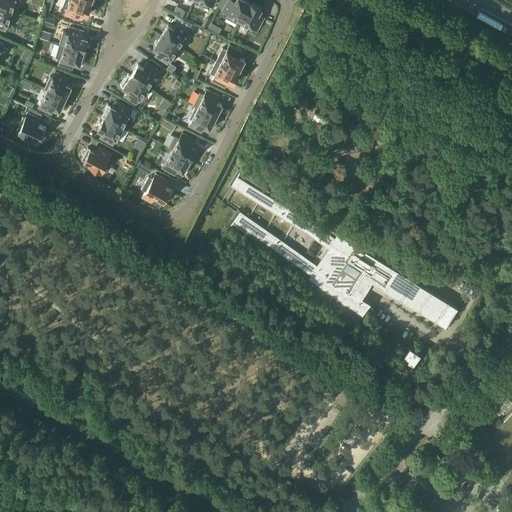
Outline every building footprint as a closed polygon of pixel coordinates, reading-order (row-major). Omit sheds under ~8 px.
[(0,0),(0,6),(12,10),(14,0),(0,0)] [(87,15),(91,3),(91,2),(85,0),(70,0),(65,14),(78,19),(80,13),(87,15)] [(240,19),(250,1),(247,0),(235,0),(235,1),(233,0),(227,0),(222,10),(240,19)] [(250,1),(240,19),(257,29),(264,17),(258,14),(262,8),(250,1)] [(0,27),(5,30),(12,10),(0,6),(0,27)] [(188,12),(182,9),(179,15),(185,18),(188,12)] [(55,18),(44,14),(41,24),(52,27),(55,18)] [(189,29),(193,23),(183,18),(177,21),(189,29)] [(161,35),(178,46),(189,29),(177,21),(174,27),(168,23),(161,35)] [(70,26),(64,45),(84,51),(84,50),(88,38),(81,36),(83,30),(70,26)] [(178,46),(161,35),(153,46),(159,50),(155,55),(167,63),(178,46)] [(229,44),(220,62),(239,71),(245,59),(239,56),(241,50),(229,44)] [(84,51),(64,45),(59,64),(72,68),(74,62),(83,65),(87,51),(84,50),(84,51)] [(128,73),(147,86),(158,70),(147,62),(143,67),(138,64),(131,74),(128,73)] [(171,62),(167,68),(172,72),(176,66),(171,62)] [(233,83),(239,71),(220,62),(211,80),(224,86),(227,80),(233,83)] [(55,70),(47,89),(65,97),(71,85),(65,82),(68,76),(55,70)] [(147,86),(128,73),(120,84),(128,90),(125,95),(136,103),(147,86)] [(60,110),(65,97),(47,89),(38,107),(51,113),(54,107),(60,110)] [(207,89),(198,106),(216,116),(222,104),(216,101),(219,95),(207,89)] [(108,103),(101,115),(122,126),(131,108),(119,102),(116,108),(108,103)] [(216,116),(198,106),(189,124),(201,131),(204,125),(210,128),(216,116)] [(40,117),(28,111),(18,134),(31,139),(32,136),(41,140),(46,127),(37,123),(40,117)] [(112,144),(122,126),(101,115),(104,117),(97,128),(103,131),(100,137),(112,144)] [(352,150),(351,152),(363,160),(370,148),(368,147),(377,132),(353,117),(338,141),(352,150)] [(312,124),(325,133),(328,128),(315,119),(312,124)] [(172,149),(190,158),(197,148),(191,144),(194,139),(182,132),(172,149)] [(112,152),(100,145),(96,151),(88,146),(81,159),(89,163),(88,166),(100,173),(112,152)] [(177,168),(186,173),(193,160),(190,159),(190,158),(172,149),(162,166),(174,173),(177,168)] [(457,307),(456,307),(338,231),(334,237),(238,175),(240,172),(239,171),(231,184),(328,246),(318,262),(239,211),(233,221),(312,272),(307,279),(362,314),(363,314),(371,303),(362,297),(372,280),(389,291),(445,327),(457,307)] [(167,179),(156,173),(142,196),(151,201),(154,196),(166,202),(173,190),(164,185),(167,179)] [(420,352),(410,344),(402,355),(413,362),(420,352)] [(511,407),(482,436),(499,455),(511,442),(511,407)]
